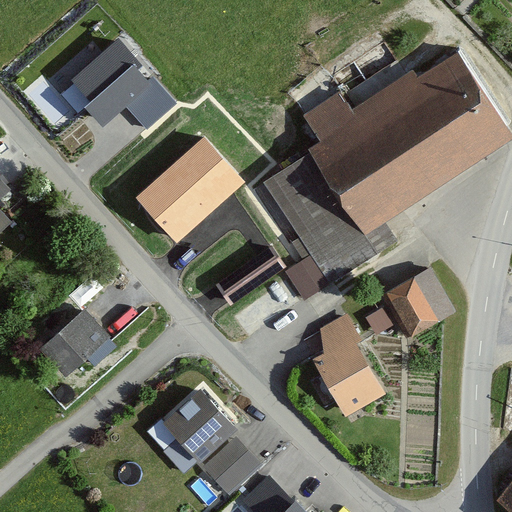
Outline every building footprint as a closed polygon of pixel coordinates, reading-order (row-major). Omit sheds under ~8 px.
[(142,60),(117,32),(72,72),(92,95),(88,100),(104,118),(149,77),(137,64),(142,60)] [(338,97),(312,113),(329,142),(271,178),(332,274),(371,249),(357,227),(508,132),(457,51),(351,118),(338,97)] [(244,183),(204,138),(137,198),(177,242),(244,183)] [(0,178),(0,227),(8,220),(0,211),(0,197),(10,189),(0,178)] [(429,265),(381,291),(406,336),(453,310),(429,265)] [(383,300),(366,310),(376,328),(394,318),(383,300)] [(113,336),(84,303),(45,337),(74,370),(113,336)] [(346,315),(301,340),(343,414),(388,389),(346,315)] [(203,386),(160,421),(194,462),(237,427),(203,386)] [(237,435),(204,464),(226,489),(259,460),(237,435)] [(511,472),(495,495),(511,508),(511,472)] [(310,511),(296,498),(281,511),(310,511)]
